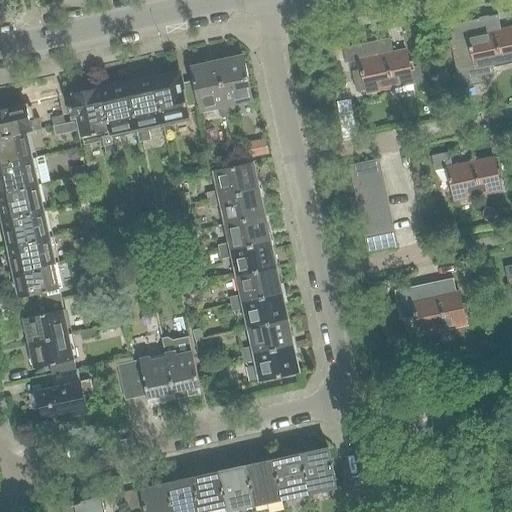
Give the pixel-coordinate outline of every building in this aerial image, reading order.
[(490,22),(480,24),(479,20),(449,26),(452,41),(469,38),(476,70),(511,62),(511,27),(501,29),(498,16),(489,18),(490,22)] [(366,89),(367,93),(422,82),(419,68),(410,70),(406,50),(368,58),(366,44),(344,49),(347,64),(361,61),(363,71),(352,73),(355,92),(366,89)] [(217,62),(229,117),(236,116),(233,104),(253,99),(243,56),(217,62)] [(191,68),(194,80),(199,103),(201,111),(220,107),(223,118),(229,117),(217,62),(191,68)] [(180,73),(153,79),(163,123),(190,117),(187,105),(199,103),(194,80),(183,83),(180,73)] [(144,127),(163,123),(153,79),(127,85),(140,143),(147,142),(144,127)] [(127,85),(101,90),(111,135),(113,134),(112,134),(132,129),(136,144),(140,143),(127,85)] [(116,152),(113,134),(111,135),(101,90),(96,91),(96,89),(73,94),(73,98),(68,99),(72,117),(78,116),(83,137),(99,134),(100,138),(103,138),(107,154),(116,152)] [(352,108),(351,100),(337,103),(338,110),(352,108)] [(0,138),(30,132),(33,131),(27,107),(11,110),(10,108),(0,110),(0,138)] [(53,127),(65,125),(63,116),(52,119),(53,127)] [(55,136),(77,132),(75,123),(65,125),(53,127),(55,136)] [(0,166),(31,159),(36,158),(30,132),(0,138),(0,166)] [(455,201),(501,192),(493,157),(452,166),(449,152),(432,156),(435,171),(448,168),(455,201)] [(0,166),(0,193),(37,186),(31,159),(0,166)] [(382,173),(379,159),(349,166),(352,179),(382,173)] [(260,189),(254,163),(214,171),(218,190),(206,192),(208,200),(260,189)] [(84,166),(71,168),(73,177),(86,174),(84,166)] [(384,184),(382,173),(352,179),(354,190),(384,184)] [(387,196),(384,184),(354,190),(357,201),(387,196)] [(43,211),(37,186),(0,193),(0,203),(4,220),(43,211)] [(265,215),(260,189),(208,200),(210,208),(222,206),(226,224),(265,215)] [(390,209),(387,196),(357,201),(360,214),(390,209)] [(392,222),(390,209),(360,214),(363,229),(392,222)] [(185,230),(181,210),(173,212),(177,232),(185,230)] [(9,246),(49,238),(43,211),(4,220),(9,246)] [(271,241),(265,215),(226,224),(230,243),(218,246),(219,253),(271,241)] [(95,218),(83,221),(85,230),(97,227),(95,218)] [(199,220),(191,222),(193,231),(201,230),(199,220)] [(395,234),(392,222),(363,229),(365,240),(395,234)] [(398,246),(395,234),(365,240),(368,253),(398,246)] [(15,273),(54,264),(49,238),(9,246),(15,273)] [(190,238),(182,240),(186,256),(194,254),(190,238)] [(271,241),(219,253),(221,260),(233,257),(236,276),(277,267),(271,241)] [(100,246),(88,248),(90,257),(102,254),(100,246)] [(39,294),(41,304),(62,300),(54,264),(15,273),(21,298),(39,294)] [(277,267),(236,276),(240,295),(230,298),(231,305),(283,293),(277,267)] [(511,282),(508,267),(502,268),(505,283),(511,282)] [(194,276),(182,279),(184,287),(195,284),(194,276)] [(417,336),(462,326),(456,292),(437,296),(434,283),(394,291),(397,306),(410,303),(417,336)] [(288,319),(283,293),(231,305),(233,312),(244,309),(248,328),(288,319)] [(25,318),(31,343),(70,335),(62,300),(41,304),(43,314),(25,318)] [(294,346),(288,319),(248,328),(252,347),(241,349),(242,357),(294,346)] [(94,329),(80,332),(82,341),(96,338),(94,329)] [(201,330),(194,332),(195,339),(202,338),(201,330)] [(51,366),(54,376),(78,370),(70,335),(31,343),(36,369),(51,366)] [(300,372),(294,346),(242,357),(244,364),(256,362),(260,381),(300,372)] [(166,354),(166,358),(176,399),(202,394),(193,352),(177,356),(176,352),(166,354)] [(149,405),(176,399),(166,358),(152,361),(152,357),(113,366),(120,402),(148,396),(149,405)] [(38,391),(44,421),(88,411),(85,396),(95,393),(92,380),(82,382),(79,370),(78,370),(54,376),(56,387),(38,391)] [(328,447),(302,453),(310,493),(337,487),(328,447)] [(275,459),(284,499),(310,493),(302,453),(275,459)] [(249,465),(257,505),(284,499),(275,459),(249,465)] [(222,471),(231,511),(257,505),(249,465),(222,471)] [(195,477),(202,511),(224,511),(231,511),(222,471),(195,477)] [(202,511),(195,477),(169,482),(175,511),(202,511)] [(142,488),(147,511),(175,511),(169,482),(142,488)] [(141,511),(137,490),(123,492),(127,511),(141,511)] [(62,505),(63,511),(105,511),(103,497),(62,505)]
